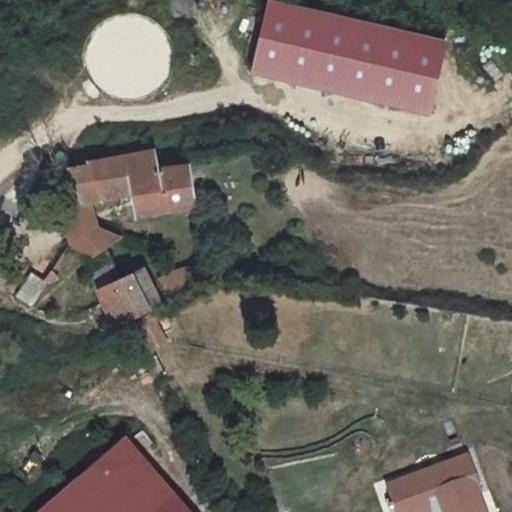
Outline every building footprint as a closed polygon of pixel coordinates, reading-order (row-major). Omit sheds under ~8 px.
[(442,46),(274,7),(259,72),(426,112),(442,46)] [(133,182),(139,220),(195,211),(193,171),(159,175),(158,156),(130,161),(133,182)] [(133,182),(130,161),(99,167),(99,170),(88,172),(67,175),(74,207),(96,202),(94,189),(98,188),(118,185),(133,182)] [(74,207),(61,210),(65,224),(100,217),(96,202),(74,207)] [(100,217),(65,224),(73,251),(89,268),(118,243),(102,231),(100,217)] [(111,332),(151,314),(168,309),(147,270),(94,293),(111,332)] [(34,312),(52,284),(34,273),(13,301),(34,312)] [(53,511),(126,511),(133,507),(137,511),(173,511),(120,452),(53,511)] [(471,465),(391,498),(395,507),(389,509),(390,511),(479,511),(475,501),(484,497),(471,465)]
